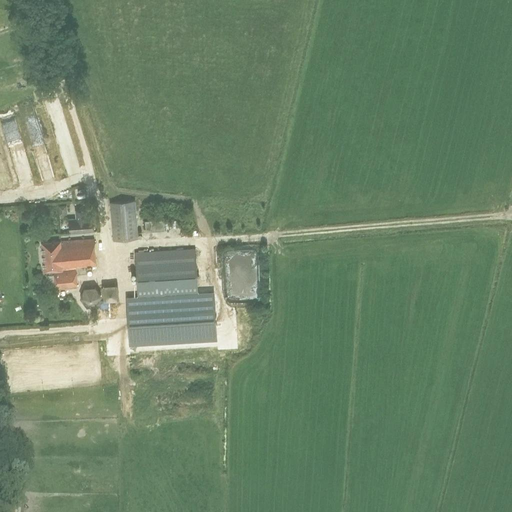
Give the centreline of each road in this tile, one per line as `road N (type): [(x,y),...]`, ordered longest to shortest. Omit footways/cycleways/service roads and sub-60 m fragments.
road 1 (track): [(511,218),(112,248)]
road 2 (track): [(0,336),(124,321),(115,261)]
